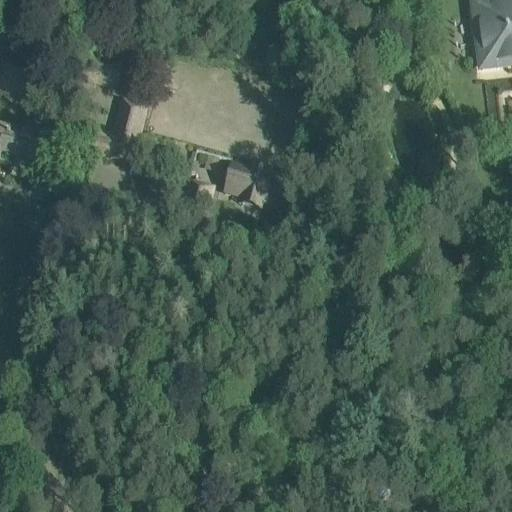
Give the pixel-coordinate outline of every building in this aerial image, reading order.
[(136,0),(112,0),(124,37),(146,30),(136,0)] [(511,0),(474,5),(479,46),(481,66),(482,70),(509,67),(508,63),(508,60),(511,59),(511,0)] [(81,56),(74,82),(112,92),(119,67),(81,56)] [(112,135),(106,160),(133,167),(135,167),(141,140),(149,108),(121,101),(115,126),(112,135)] [(0,164),(15,168),(12,176),(41,184),(47,159),(72,166),(80,134),(66,131),(62,146),(0,129),(0,164)] [(232,166),(224,198),(240,202),(238,209),(263,216),(265,209),(280,213),(288,180),(274,177),(274,175),(249,168),(248,170),(232,166)] [(176,188),(169,217),(195,224),(203,195),(176,188)]
